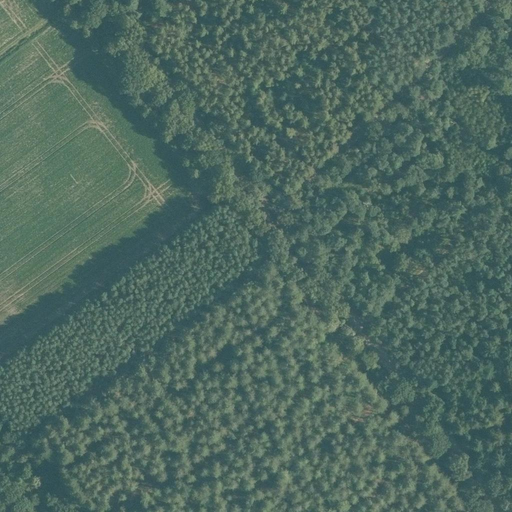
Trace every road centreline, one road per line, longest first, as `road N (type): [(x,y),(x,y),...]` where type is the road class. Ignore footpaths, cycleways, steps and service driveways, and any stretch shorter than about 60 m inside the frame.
road 1 (track): [(68,0),(483,511)]
road 2 (track): [(105,0),(508,511)]
road 3 (track): [(271,206),(488,0)]
road 4 (track): [(361,326),(511,174)]
